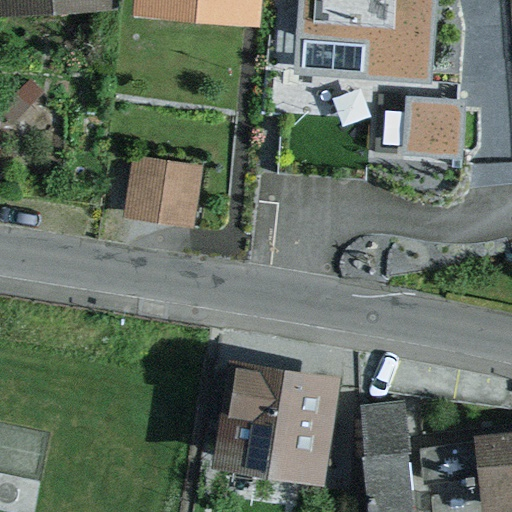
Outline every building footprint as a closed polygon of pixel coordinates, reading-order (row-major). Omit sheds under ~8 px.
[(462,148),(464,103),(408,101),(407,146),(462,148)] [(281,113),(277,173),(366,179),(370,119),(281,113)] [(137,161),(130,209),(189,218),(196,170),(137,161)] [(231,449),(326,464),(333,420),(327,419),(331,387),(242,373),(231,449)] [(361,406),(368,511),(412,511),(406,402),(361,406)] [(438,478),(441,511),(501,511),(500,497),(511,495),(511,437),(423,446),(426,479),(438,478)]
